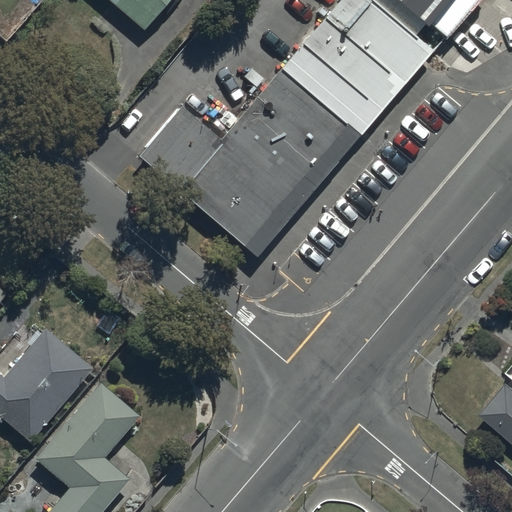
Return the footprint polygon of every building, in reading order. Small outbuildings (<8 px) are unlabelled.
[(106,0),(144,31),(169,0),(106,0)] [(419,42),(368,0),(340,0),(219,144),(178,110),(146,148),(253,239),(419,42)] [(390,0),(423,28),(427,23),(446,40),(480,0),(390,0)] [(0,376),(0,415),(29,441),(91,368),(46,330),(4,380),(0,376)] [(511,388),(504,382),(480,411),(511,438),(511,388)] [(102,511),(129,480),(104,457),(140,417),(100,383),(35,459),(69,488),(48,511),(102,511)]
